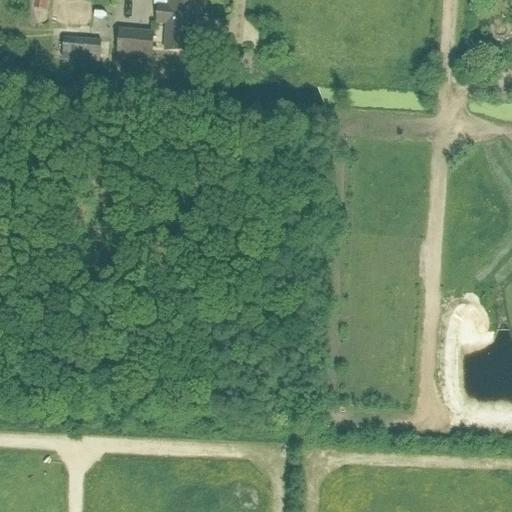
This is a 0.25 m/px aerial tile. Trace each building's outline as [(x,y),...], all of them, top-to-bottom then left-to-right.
[(168,0),(168,6),(158,6),(156,25),(166,26),(164,53),(200,56),(201,33),(199,33),(201,0),(168,0)] [(72,33),(101,33),(101,9),(72,9),(72,33)] [(117,56),(128,57),(126,75),(150,77),(152,58),(154,34),(119,31),(118,43),(117,56)] [(102,42),(77,40),(64,39),(62,62),(100,65),(102,42)] [(244,54),(222,52),(220,76),(242,78),(244,54)]
